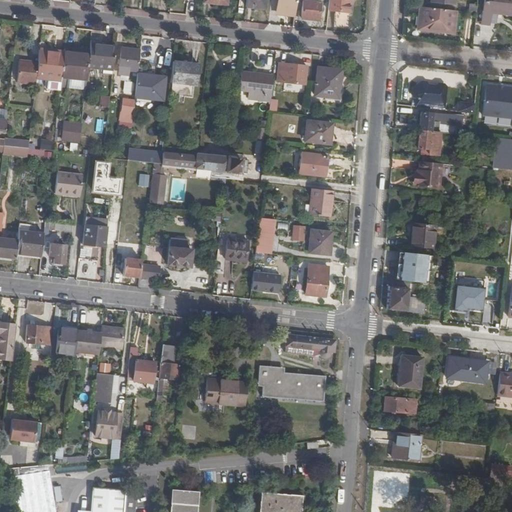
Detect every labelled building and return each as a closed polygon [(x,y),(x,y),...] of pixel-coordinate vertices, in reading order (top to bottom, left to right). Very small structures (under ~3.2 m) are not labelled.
[(246,0),(246,6),(265,8),(265,0),(246,0)] [(298,1),(295,16),(320,19),(322,1),(311,0),(304,0),(304,1),(298,1)] [(494,12),(503,13),(504,0),(485,0),(483,24),(492,25),(494,12)] [(511,0),(504,0),(503,13),(511,13),(511,0)] [(478,14),(479,6),(471,5),(471,13),(478,14)] [(455,11),(424,7),(423,19),(420,19),(419,26),(422,29),(453,32),(455,11)] [(94,45),(90,44),(90,50),(88,65),(104,67),(104,64),(113,65),(116,45),(95,43),(94,45)] [(139,69),(141,49),(122,46),(119,67),(131,68),(139,69)] [(36,76),(61,79),(62,77),(64,52),(50,51),(50,49),(39,48),(39,53),(38,61),(36,76)] [(78,52),(65,50),(64,52),(62,77),(86,80),(88,65),(90,50),(78,49),(78,52)] [(17,81),(35,83),(36,76),(38,61),(20,59),(17,81)] [(199,63),(172,60),(171,81),(197,83),(199,63)] [(277,80),(305,83),(306,64),(279,62),(277,80)] [(314,94),(338,97),(342,69),(317,67),(314,94)] [(271,92),(273,74),(242,71),(240,89),(271,92)] [(138,73),(135,94),(162,97),(164,76),(138,73)] [(427,82),(421,81),(416,87),(415,95),(419,96),(418,105),(445,109),(448,85),(439,84),(437,86),(436,91),(428,90),(429,85),(427,82)] [(511,86),(488,84),(484,114),(511,117),(511,86)] [(100,105),(107,105),(108,94),(101,94),(100,105)] [(133,112),(135,99),(123,97),(121,111),(119,126),(132,127),(133,112)] [(458,101),(457,110),(471,113),(473,104),(458,101)] [(423,111),(420,129),(441,131),(442,121),(449,122),(449,132),(462,134),(463,115),(423,111)] [(305,139),(330,141),(332,123),(307,120),(305,139)] [(74,143),(79,143),(81,124),(64,122),(62,139),(74,141),(74,143)] [(441,131),(420,129),(418,147),(423,147),(423,152),(439,154),(442,131),(441,131)] [(41,138),(40,149),(53,150),(53,139),(41,138)] [(142,160),(143,151),(129,149),(128,158),(142,160)] [(152,161),(162,163),(163,153),(143,151),(142,160),(152,161)] [(212,168),(239,171),(240,157),(196,152),(195,160),(195,166),(212,168)] [(323,166),(324,155),(299,152),(297,171),(325,174),(325,167),(323,166)] [(162,163),(177,164),(178,159),(178,155),(163,153),(162,163)] [(439,163),(421,161),(420,168),(417,167),(416,183),(419,184),(418,185),(437,187),(439,163)] [(211,176),(226,178),(242,179),(243,172),(239,171),(212,168),(211,176)] [(82,174),(57,171),(55,192),(80,195),(82,174)] [(148,205),(163,206),(166,176),(151,174),(148,205)] [(309,214),(328,216),(331,189),(312,187),(309,214)] [(475,197),(476,189),(466,188),(465,196),(475,197)] [(0,254),(16,257),(16,254),(16,251),(17,246),(13,245),(13,238),(0,237),(2,220),(0,219),(0,254)] [(275,221),(260,219),(255,252),(271,254),(275,221)] [(106,239),(119,240),(121,222),(108,220),(107,226),(86,224),(84,243),(106,245),(106,244),(106,239)] [(277,229),(288,230),(288,223),(278,222),(277,229)] [(411,238),(411,246),(433,248),(435,225),(415,223),(413,239),(411,238)] [(292,241),(302,241),(303,225),(293,225),(292,241)] [(309,251),(330,253),(332,231),(311,228),(309,251)] [(41,254),(44,232),(19,229),(18,239),(17,246),(16,251),(41,254)] [(231,254),(247,256),(249,233),(229,231),(226,259),(231,259),(231,254)] [(169,264),(191,267),(193,250),(190,250),(191,241),(172,239),(169,264)] [(54,261),(64,262),(65,243),(50,241),(50,254),(54,254),(54,261)] [(150,248),(148,255),(160,259),(162,251),(150,248)] [(428,254),(400,251),(397,276),(425,279),(428,254)] [(140,276),(141,264),(142,260),(125,258),(123,274),(140,276)] [(139,286),(151,287),(152,277),(156,278),(157,265),(141,264),(140,276),(139,286)] [(325,295),(328,266),(308,264),(305,293),(325,295)] [(280,276),(253,272),(251,289),(278,293),(280,276)] [(484,289),(455,285),(452,310),(465,312),(466,309),(482,311),(484,289)] [(408,302),(410,289),(389,287),(386,309),(424,314),(425,303),(419,302),(419,304),(408,302)] [(0,356),(13,358),(17,323),(0,320),(0,356)] [(51,344),(52,326),(27,324),(26,341),(51,344)] [(101,332),(100,345),(123,348),(125,327),(102,324),(101,332)] [(56,351),(74,353),(75,351),(77,329),(77,328),(58,326),(56,351)] [(75,351),(99,354),(100,345),(101,332),(77,329),(75,351)] [(334,350),(335,341),(287,335),(286,346),(320,350),(320,356),(321,358),(325,360),(330,358),(330,355),(331,349),(334,350)] [(160,368),(160,372),(179,374),(180,363),(174,363),(176,345),(162,343),(160,368)] [(131,346),(128,371),(135,371),(135,379),(155,381),(155,378),(159,378),(160,372),(160,368),(156,368),(156,371),(136,369),(137,359),(138,347),(131,346)] [(404,357),(401,387),(421,389),(423,359),(404,357)] [(448,379),(485,383),(487,363),(450,358),(448,379)] [(156,360),(137,359),(136,369),(156,371),(156,368),(156,360)] [(99,363),(99,373),(110,373),(111,364),(99,363)] [(284,369),(259,367),(258,385),(263,386),(262,397),(323,401),(324,376),(283,373),(284,369)] [(511,374),(500,373),(498,394),(511,395),(511,374)] [(95,403),(109,404),(113,377),(98,376),(95,403)] [(245,405),(247,381),(206,377),(204,401),(245,405)] [(158,381),(157,400),(168,400),(169,381),(158,381)] [(416,400),(386,396),(385,410),(416,413),(416,400)] [(497,403),(482,401),(481,410),(496,412),(497,403)] [(115,411),(96,409),(93,435),(112,437),(115,411)] [(37,422),(12,419),(9,440),(35,444),(37,422)] [(418,460),(420,434),(395,431),(392,457),(418,460)] [(68,444),(64,443),(62,462),(87,460),(88,455),(68,456),(68,444)] [(490,478),(510,480),(511,468),(492,465),(490,478)] [(61,478),(90,476),(89,468),(60,471),(61,478)] [(9,477),(14,511),(55,511),(55,503),(52,489),(49,471),(9,477)] [(197,511),(200,474),(173,471),(169,511),(197,511)] [(68,486),(52,489),(55,503),(70,501),(68,486)] [(89,511),(133,511),(137,496),(136,490),(94,486),(89,511)] [(301,511),(303,495),(261,492),(259,511),(301,511)]
